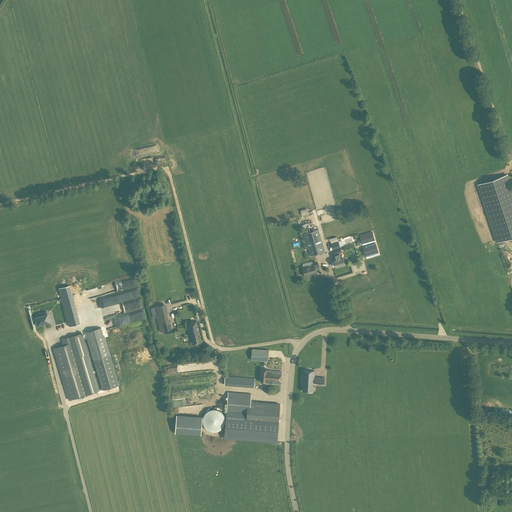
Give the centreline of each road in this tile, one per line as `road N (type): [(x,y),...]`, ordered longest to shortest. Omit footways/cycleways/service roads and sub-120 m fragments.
road 1 (unclassified): [(511,343),(333,329),(302,340)]
road 2 (unclassified): [(295,511),(285,436),(291,363),(302,340)]
road 3 (unclassified): [(86,511),(53,382)]
